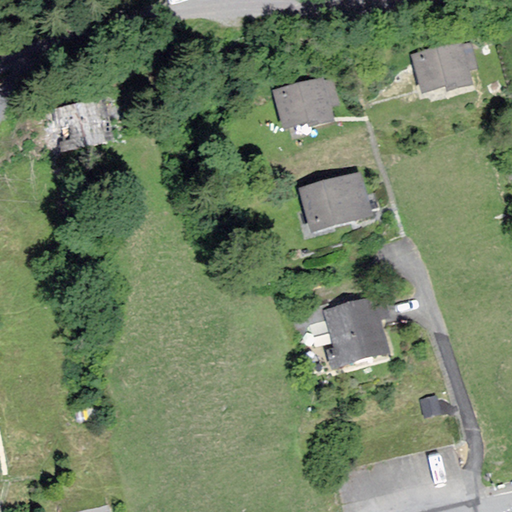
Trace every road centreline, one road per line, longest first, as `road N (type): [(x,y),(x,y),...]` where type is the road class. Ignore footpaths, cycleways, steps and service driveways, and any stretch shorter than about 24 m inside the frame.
road 1 (residential): [(182,0),(0,68)]
road 2 (residential): [(393,0),(273,0)]
